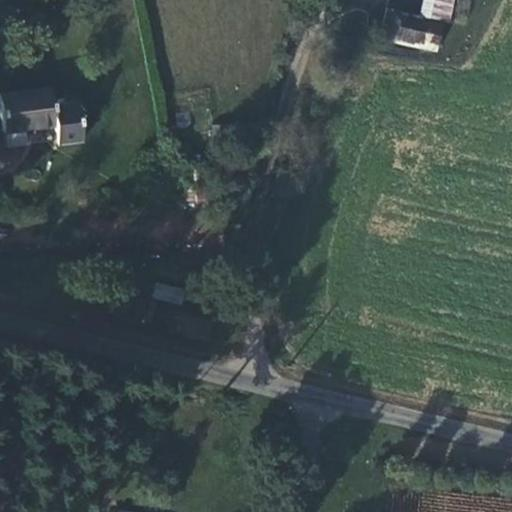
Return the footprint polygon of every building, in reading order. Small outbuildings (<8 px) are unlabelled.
[(427,0),(421,27),(427,28),(433,0),(427,0)] [(455,0),(433,0),(427,28),(439,31),(448,33),(455,0)] [(388,19),(382,47),(433,58),(439,31),(427,28),(421,27),(388,19)] [(42,141),(49,141),(45,102),(38,103),(36,85),(0,89),(0,124),(40,120),(42,141)] [(64,100),(45,102),(49,141),(68,139),(64,100)] [(29,132),(5,136),(6,147),(30,143),(29,132)] [(187,200),(184,164),(165,166),(168,201),(187,200)] [(155,284),(153,297),(180,302),(183,289),(155,284)]
